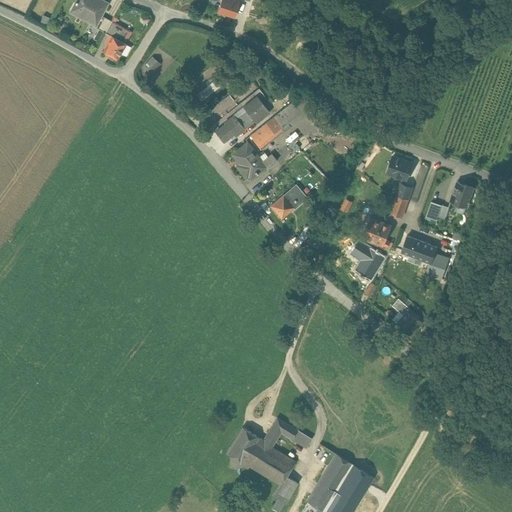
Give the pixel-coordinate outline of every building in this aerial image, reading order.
[(107,3),(102,0),(76,0),(76,1),(75,0),(74,2),(75,3),(70,11),(95,25),(107,3)] [(220,0),(217,10),(234,16),(238,0),(220,0)] [(111,21),(105,18),(98,29),(105,33),(111,21)] [(118,25),(112,22),(105,33),(110,35),(112,36),(118,25)] [(118,25),(112,36),(110,35),(105,43),(107,44),(103,51),(117,58),(120,53),(124,55),(126,54),(130,48),(129,46),(122,42),(124,38),(128,31),(118,25)] [(152,57),(144,67),(151,73),(159,63),(152,57)] [(202,98),(212,91),(209,87),(199,93),(202,98)] [(316,106),(305,92),(301,95),(312,109),(316,106)] [(203,116),(213,127),(238,104),(228,94),(203,116)] [(301,95),(249,135),(260,149),(312,109),(301,95)] [(258,97),(244,108),(247,112),(238,119),(234,115),(227,120),(228,121),(215,131),(223,141),(230,136),(231,137),(244,127),(243,126),(252,119),(255,123),(270,111),(258,97)] [(336,125),(325,112),(318,119),(322,124),(325,121),(332,129),(336,125)] [(253,148),(247,141),(240,146),(240,147),(232,153),(243,167),(239,170),(245,178),(249,175),(250,178),(265,167),(267,168),(277,160),(271,153),(261,161),(252,149),(253,148)] [(413,163),(393,156),(387,171),(407,179),(413,163)] [(473,187),(457,181),(451,200),(467,206),(473,187)] [(401,183),(397,194),(408,198),(412,187),(401,183)] [(296,184),(283,195),(283,194),(270,205),(281,218),(293,207),(295,209),(307,198),(296,184)] [(397,194),(391,211),(402,215),(408,198),(397,194)] [(347,198),(343,205),(349,208),(352,201),(347,198)] [(449,206),(442,204),(438,215),(445,218),(449,206)] [(391,224),(370,216),(362,234),(388,244),(390,240),(386,238),(391,224)] [(306,226),(299,236),(304,240),(312,230),(306,226)] [(358,240),(348,234),(344,240),(354,246),(358,240)] [(429,243),(408,235),(403,249),(410,252),(408,258),(421,263),(423,259),(429,243)] [(459,245),(440,238),(437,246),(456,253),(459,245)] [(384,256),(359,241),(352,251),(353,252),(353,251),(364,258),(357,268),(371,277),(384,256)] [(437,246),(429,243),(423,259),(426,260),(424,266),(428,268),(426,271),(447,278),(456,253),(437,246)] [(372,283),(365,293),(370,296),(377,286),(372,283)] [(423,320),(409,308),(410,307),(399,297),(393,304),(405,314),(398,322),(412,333),(423,320)] [(294,461),(272,447),(281,432),(306,447),(312,439),(277,417),(263,439),(248,465),(280,484),(286,475),(294,461)] [(258,437),(242,427),(226,453),(233,457),(233,458),(247,467),(248,465),(263,439),(259,436),(258,437)] [(336,454),(307,501),(319,508),(323,511),(352,463),(336,454)] [(352,463),(323,511),(319,508),(316,511),(352,511),(364,492),(373,477),(352,463)] [(286,475),(280,484),(273,495),(278,498),(272,507),(278,510),(278,511),(297,482),(286,475)]
